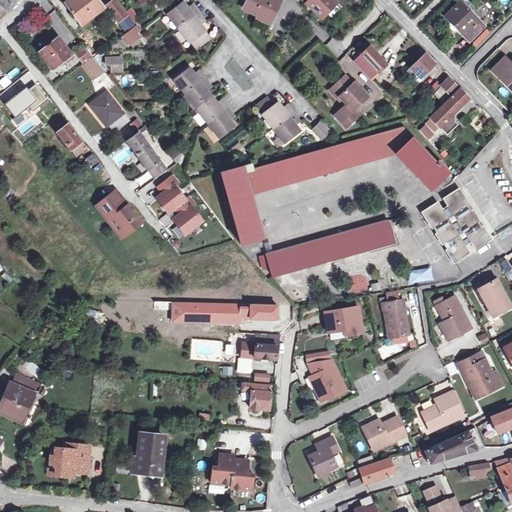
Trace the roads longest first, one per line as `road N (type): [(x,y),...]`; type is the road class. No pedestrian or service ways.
road 1 (residential): [(316,511),(511,450)]
road 2 (residential): [(380,0),(499,115),(511,144)]
road 3 (residential): [(511,239),(459,273),(423,282),(434,366)]
road 4 (unknown): [(446,276),(432,255),(391,274),(313,289)]
